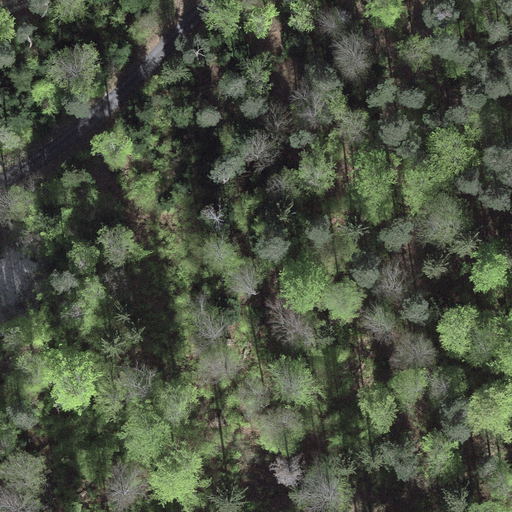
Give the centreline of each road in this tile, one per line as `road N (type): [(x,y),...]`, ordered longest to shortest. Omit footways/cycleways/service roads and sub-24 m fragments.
road 1 (unclassified): [(0,181),(86,123),(214,0)]
road 2 (track): [(511,442),(352,511)]
